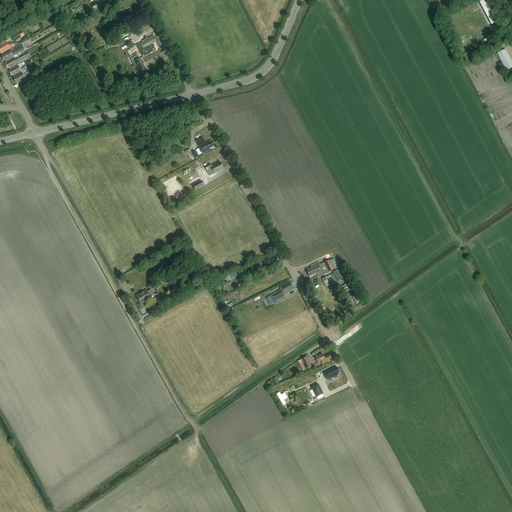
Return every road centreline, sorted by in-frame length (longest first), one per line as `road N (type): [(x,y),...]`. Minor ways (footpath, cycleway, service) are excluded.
road 1 (residential): [(353,384),(192,95)]
road 2 (track): [(45,151),(197,441)]
road 3 (residential): [(126,289),(35,133)]
road 4 (tertiary): [(192,95),(35,133)]
road 5 (tertiary): [(299,0),(264,70),(192,95)]
